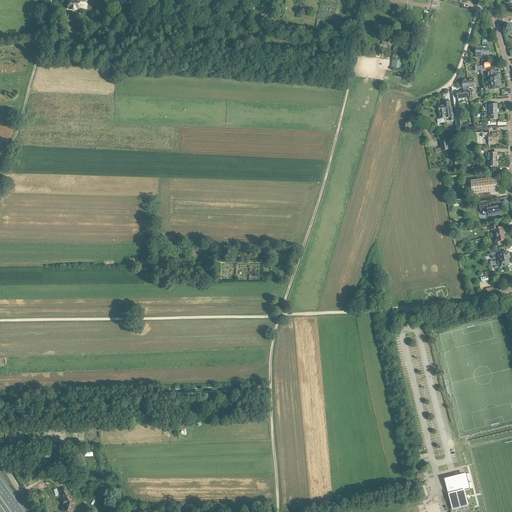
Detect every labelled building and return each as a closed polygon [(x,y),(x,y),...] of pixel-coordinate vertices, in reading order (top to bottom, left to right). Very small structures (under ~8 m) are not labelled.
[(82,3),(82,0),(72,0),(73,2),(65,2),(65,11),(66,11),(74,11),(76,11),(76,3),(82,3)] [(402,61),(394,60),(393,68),(401,69),(402,61)] [(489,76),(490,83),(501,81),(500,78),(499,78),(499,75),(493,76),(492,69),(494,69),(493,68),(487,69),(488,77),(489,76)] [(463,80),(463,81),(462,82),(463,92),(466,91),(467,97),(465,98),(465,102),(469,102),(470,106),(472,106),(471,101),(471,100),(468,81),(466,81),(466,79),(463,80)] [(474,83),(474,80),(468,81),(471,100),(475,99),(474,93),(473,93),(473,91),(477,90),(476,83),(474,83)] [(501,85),(501,81),(490,83),(491,90),(501,88),(500,85),(501,85)] [(444,105),(443,105),(445,119),(446,122),(454,121),(452,107),(450,108),(449,102),(444,102),(444,105)] [(445,123),(445,119),(443,105),(438,106),(440,119),(437,120),(438,124),(445,123)] [(483,117),(490,116),(490,122),(495,121),(495,120),(498,119),(497,112),(490,112),(490,113),(483,113),(483,117)] [(457,119),(458,130),(468,128),(468,123),(463,124),(462,119),(457,119)] [(476,133),(483,133),(483,138),(489,138),(489,145),(494,145),(494,142),(498,142),(498,134),(491,134),(490,128),(478,128),(475,128),(476,133)] [(440,141),(441,148),(438,149),(438,152),(449,150),(448,140),(440,141)] [(496,178),(471,181),(472,195),(498,192),(496,178)] [(478,204),(479,207),(484,206),(485,210),(483,210),(484,216),(488,215),(488,216),(501,214),(499,206),(491,207),(490,202),(478,204)] [(495,232),(495,236),(505,234),(503,227),(497,228),(496,225),(488,227),(489,230),(493,230),(493,232),(495,232)] [(506,240),(505,234),(495,236),(496,239),(495,240),(495,242),(494,243),(495,246),(501,245),(500,242),(506,240)] [(500,248),(491,250),(493,255),(497,254),(497,257),(498,257),(499,261),(508,259),(510,258),(509,251),(501,253),(500,248)] [(510,266),(508,259),(499,261),(497,261),(498,268),(510,266)] [(50,458),(44,453),(38,460),(43,465),(46,462),(48,461),(47,460),(50,458)] [(469,489),(465,474),(450,478),(453,488),(448,490),(453,509),(451,510),(451,511),(471,511),(472,511),(470,505),(468,505),(464,491),(469,489)] [(61,510),(66,511),(72,511),(74,506),(73,505),(74,503),(70,501),(68,496),(67,493),(64,487),(59,490),(64,500),(63,501),(63,503),(62,506),(63,506),(61,510)]
